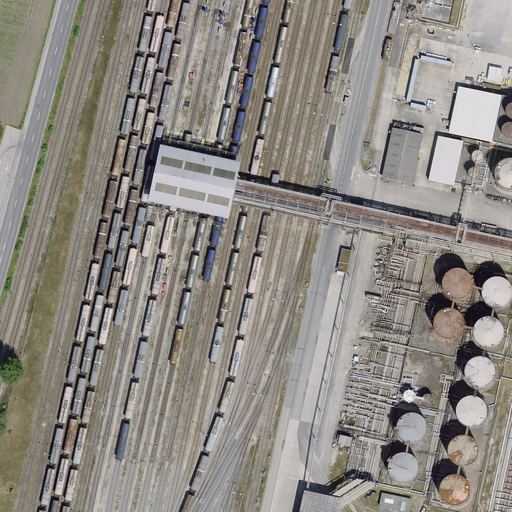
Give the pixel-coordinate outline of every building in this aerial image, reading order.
[(229,222),(240,168),(231,166),(217,163),(199,159),(184,156),(167,152),(161,151),(150,206),(155,207),(173,211),(187,214),(205,217),(219,220),(229,222)] [(499,187),(503,191),(508,194),(511,194),(511,165),(510,165),(505,167),(500,170),(498,175),(497,181),(499,187)] [(443,282),(443,288),(446,293),(450,297),(455,299),(461,299),(466,297),(470,293),(472,288),(472,282),(470,277),(466,273),(461,271),(455,271),(450,273),(446,277),(443,282)] [(484,291),(484,297),(486,302),(490,306),(496,308),(501,308),(506,306),(511,302),(511,298),(511,289),(510,286),(506,282),(501,280),(495,280),(490,282),(486,286),(484,291)] [(436,322),(436,327),(438,333),(442,337),(447,339),(453,339),(458,337),(462,332),(465,327),(465,321),(462,316),(458,312),(453,310),(447,310),(442,312),(438,316),(436,322)] [(475,330),(475,336),(478,341),(482,345),(487,347),(493,347),(498,345),(502,341),(504,336),(504,330),(502,325),(498,321),(492,319),(487,319),(482,321),(478,325),(475,330)] [(468,371),(468,377),(470,382),(474,386),(480,388),(485,388),(491,386),(495,382),(497,377),(497,371),(494,366),(490,362),(485,360),(479,360),(474,362),(470,366),(468,371)] [(460,410),(460,416),(462,421),(466,425),(472,427),(477,427),(482,425),(487,421),(489,416),(489,410),(486,405),(482,401),(477,399),(471,399),(466,401),(462,405),(460,410)] [(401,425),(401,431),(402,436),(405,440),(410,443),(415,444),(421,442),(425,439),(428,434),(428,429),(427,424),(424,420),(419,417),(414,416),(408,417),(404,421),(401,425)] [(451,449),(451,455),(453,460),(457,464),(463,466),(468,466),(474,464),(478,460),(480,455),(480,449),(478,444),(474,440),(468,438),(463,438),(457,440),(453,444),(451,449)] [(392,466),(391,472),(393,477),(396,481),(401,484),(406,484),(411,483),(416,480),(418,475),(419,470),(418,465),(414,460),(410,458),(404,457),(399,458),(395,462),(392,466)] [(442,489),(442,494),(444,499),(448,504),(453,506),(459,506),(464,503),(468,499),(470,494),(470,488),(468,483),(464,479),(459,477),(453,477),(448,479),(444,483),(442,489)]
